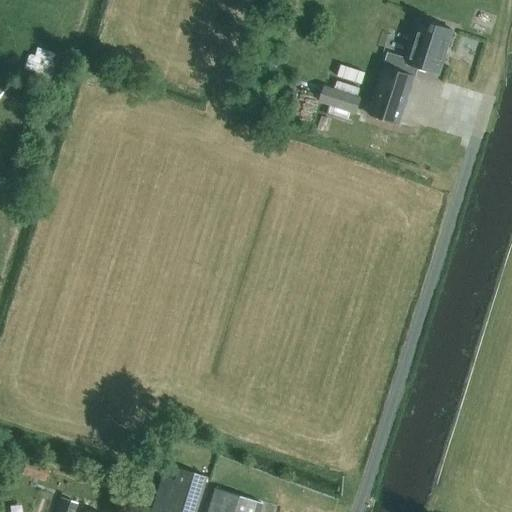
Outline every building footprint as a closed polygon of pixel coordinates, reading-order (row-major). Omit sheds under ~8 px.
[(441,75),(454,31),(433,25),(432,29),(422,26),(410,64),(390,57),(375,107),(403,116),(418,68),(441,75)] [(482,92),(497,44),(460,33),(445,81),(482,92)] [(34,45),(27,69),(53,76),(60,52),(34,45)] [(361,84),(365,72),(341,64),(337,76),(361,84)] [(324,85),(318,102),(354,113),(359,96),(324,85)] [(468,134),(475,116),(459,111),(463,99),(439,90),(431,113),(436,115),(429,136),(445,142),(446,137),(452,139),(455,130),(468,134)] [(25,461),(21,473),(45,481),(49,469),(25,461)] [(208,500),(213,481),(205,479),(206,477),(177,469),(168,499),(155,495),(149,511),(195,511),(199,498),(208,500)] [(81,511),(70,511),(73,502),(57,498),(53,511),(94,511),(83,509),(81,511)]
